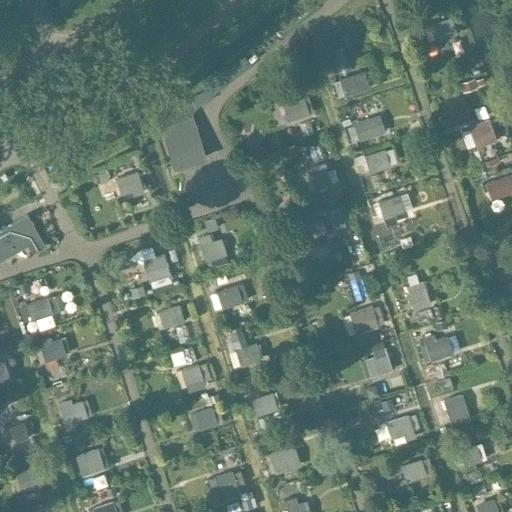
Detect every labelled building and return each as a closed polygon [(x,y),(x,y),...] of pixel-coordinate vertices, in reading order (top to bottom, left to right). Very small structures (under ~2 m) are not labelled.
[(457,33),(450,16),(429,24),(435,40),(457,33)] [(362,90),(356,74),(356,72),(338,78),(344,96),(362,90)] [(206,158),(190,113),(195,107),(188,97),(159,117),(174,168),(206,158)] [(310,115),(304,97),(282,104),(288,122),(310,115)] [(380,133),(375,116),(353,123),(358,140),(380,133)] [(496,139),(488,119),(467,127),(469,131),(463,133),(467,145),(473,142),(475,147),(496,139)] [(389,165),(384,148),(363,155),(369,172),(389,165)] [(332,184),(325,162),(308,168),(315,190),(332,184)] [(142,191),(136,171),(116,177),(121,193),(130,190),(132,194),(142,191)] [(511,191),(511,178),(510,173),(485,182),(491,199),(511,191)] [(403,210),(398,193),(377,199),(385,227),(396,223),(393,214),(403,210)] [(346,227),(340,209),(327,213),(332,231),(346,227)] [(0,257),(27,243),(31,251),(43,244),(26,213),(0,226),(0,257)] [(226,254),(220,237),(213,239),(211,232),(197,236),(205,260),(226,254)] [(167,274),(161,254),(142,260),(148,280),(167,274)] [(430,304),(422,280),(406,285),(413,309),(430,304)] [(241,302),(236,286),(216,292),(221,308),(241,302)] [(29,320),(50,313),(45,296),(24,303),(26,310),(15,313),(22,334),(32,331),(29,320)] [(183,321),(178,305),(157,312),(162,327),(183,321)] [(379,326),(372,306),(349,313),(355,334),(379,326)] [(446,354),(441,338),(434,340),(433,334),(422,337),(429,360),(446,354)] [(64,353),(59,337),(47,341),(46,337),(37,340),(43,360),(64,353)] [(258,358),(253,344),(249,346),(249,344),(235,348),(241,366),(254,361),(254,359),(258,358)] [(391,369),(383,346),(372,350),(373,355),(364,358),(370,376),(391,369)] [(202,380),(197,364),(180,370),(185,386),(202,380)] [(278,409),(272,392),(251,399),(257,416),(278,409)] [(467,411),(462,394),(443,400),(450,423),(456,421),(455,415),(467,411)] [(86,417),(80,400),(71,404),(70,398),(57,403),(65,424),(86,417)] [(390,398),(379,401),(382,410),(393,406),(390,398)] [(216,423),(211,408),(194,413),(199,429),(216,423)] [(414,437),(407,415),(385,421),(390,438),(404,434),(406,439),(414,437)] [(28,439),(23,421),(9,426),(10,427),(6,428),(11,443),(14,442),(15,443),(28,439)] [(481,460),(475,444),(468,446),(466,440),(457,443),(464,466),(481,460)] [(299,465),(292,445),(268,453),(274,473),(299,465)] [(104,468),(98,448),(74,455),(81,475),(104,468)] [(426,475),(421,459),(400,465),(405,482),(426,475)] [(42,483),(36,465),(15,472),(20,491),(42,483)] [(238,491),(231,471),(213,477),(219,492),(228,489),(229,494),(238,491)] [(308,511),(305,500),(298,503),(296,497),(283,501),(286,511),(308,511)] [(498,511),(494,499),(477,504),(479,511),(498,511)] [(114,511),(111,502),(92,509),(92,511),(114,511)]
